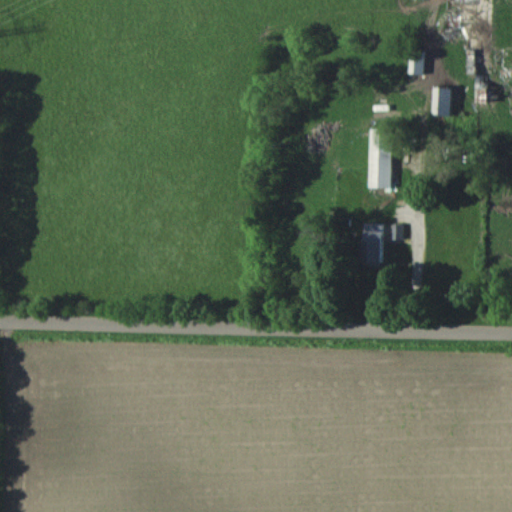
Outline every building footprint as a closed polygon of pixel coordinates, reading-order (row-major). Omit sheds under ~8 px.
[(426,74),(426,51),(412,51),(412,74),(426,74)] [(491,103),(491,74),(478,74),(478,103),(491,103)] [(435,115),(454,116),(455,86),(436,86),(435,115)] [(394,129),(371,129),(371,188),(394,188),(394,129)] [(367,265),(385,265),(385,227),(367,227),(367,265)]
